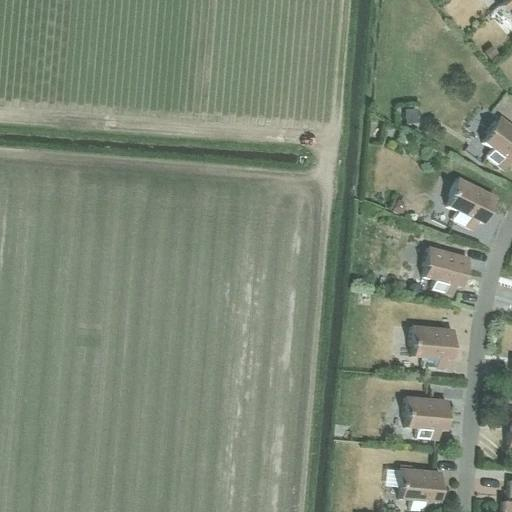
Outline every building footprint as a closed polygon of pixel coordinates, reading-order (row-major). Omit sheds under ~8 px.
[(511,0),(503,0),(494,8),(511,30),(511,29),(511,0)] [(499,0),(501,2),(494,8),(503,0),(499,0)] [(404,110),(405,123),(415,122),(414,110),(404,110)] [(511,167),(511,165),(511,129),(496,117),(484,133),(486,134),(480,143),(489,150),(483,158),(500,171),(506,163),(511,167)] [(478,224),(492,198),(454,179),(446,196),(448,197),(443,207),(454,212),(449,221),(469,230),(473,222),(478,224)] [(457,288),(465,259),(425,248),(420,267),(422,267),(419,277),(430,280),(428,290),(449,296),(452,286),(457,288)] [(450,330),(438,329),(408,327),(406,346),(409,346),(408,357),(420,358),(419,368),(441,370),(441,360),(447,360),(450,330)] [(441,431),(444,401),(402,398),(400,417),(403,417),(402,428),(413,429),(413,438),(434,440),(435,431),(441,431)] [(435,503),(437,473),(396,469),(394,489),(396,489),(395,500),(407,501),(406,510),(424,511),(428,511),(429,503),(435,503)] [(511,511),(511,481),(506,481),(504,503),(499,502),(498,511),(511,511)]
